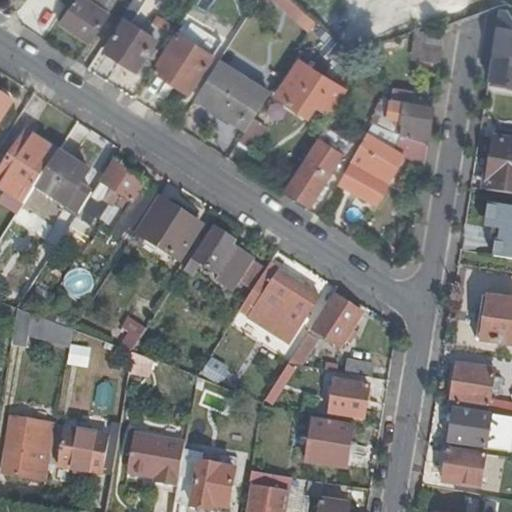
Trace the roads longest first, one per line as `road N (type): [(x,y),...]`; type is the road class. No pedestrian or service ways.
road 1 (residential): [(426,314),(0,42)]
road 2 (residential): [(471,27),(426,314)]
road 3 (residential): [(426,314),(386,511)]
